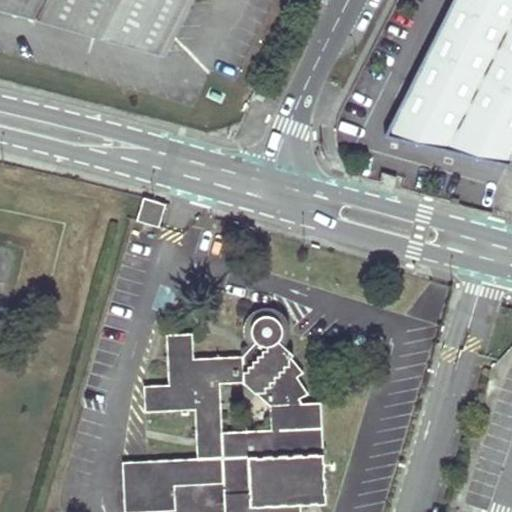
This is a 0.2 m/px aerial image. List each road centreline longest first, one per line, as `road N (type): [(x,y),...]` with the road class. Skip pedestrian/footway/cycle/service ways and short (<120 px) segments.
road 1 (unclassified): [(269,174),(0,105)]
road 2 (unclassified): [(255,205),(511,272)]
road 3 (unclassified): [(0,135),(255,205)]
road 4 (unclassified): [(511,241),(269,174)]
road 5 (unclassified): [(269,174),(349,0)]
